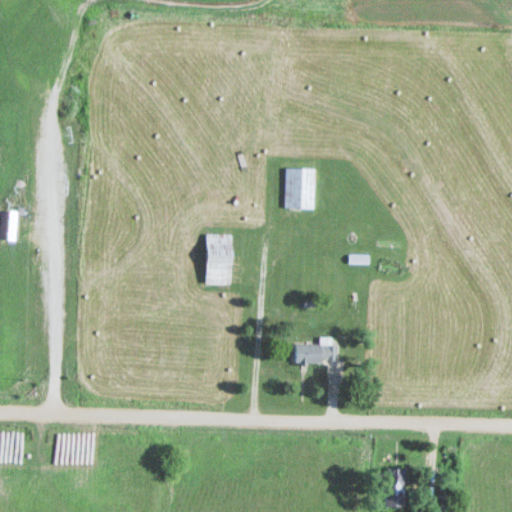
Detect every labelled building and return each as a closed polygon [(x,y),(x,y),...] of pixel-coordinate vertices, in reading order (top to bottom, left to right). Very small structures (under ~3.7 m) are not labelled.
[(283,207),(313,207),(313,167),(283,167),(283,207)] [(203,283),(228,283),(228,232),(203,232),(203,283)] [(368,254),(347,254),(347,262),(368,262),(368,254)] [(334,344),(292,343),(292,362),(334,363),(334,344)] [(402,467),(384,467),(384,506),(402,506),(402,467)]
